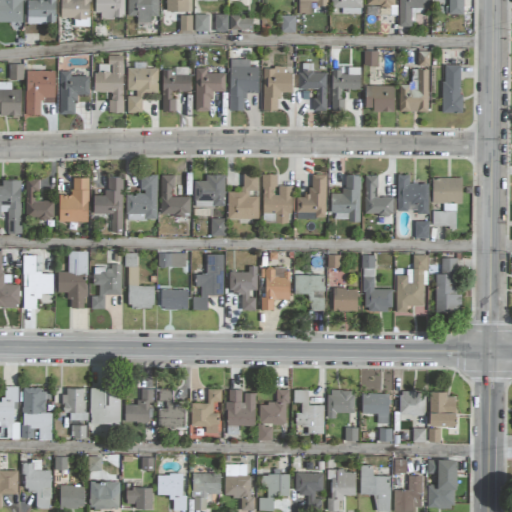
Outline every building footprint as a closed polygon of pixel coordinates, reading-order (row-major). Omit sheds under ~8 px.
[(0,0),(0,22),(22,22),(21,0),(0,0)] [(26,24),(54,24),(54,0),(43,0),(26,0),(26,24)] [(59,0),(59,18),(81,19),(81,24),(89,25),(89,0),(59,0)] [(100,18),(124,18),(123,0),(93,0),(94,13),(100,13),(100,18)] [(126,0),(127,16),(136,16),(136,22),(151,23),(151,17),(158,17),(157,0),(126,0)] [(163,0),(164,11),(191,11),(190,0),(163,0)] [(297,0),(297,13),(326,14),(326,0),(297,0)] [(330,0),(330,7),(361,8),(361,0),(330,0)] [(398,0),(398,27),(410,27),(410,7),(429,8),(429,0),(398,0)] [(447,0),(448,14),(463,15),(463,0),(447,0)] [(194,32),(208,32),(208,15),(194,14),(194,32)] [(215,32),(227,32),(227,14),(215,14),(215,32)] [(294,33),(295,16),(282,15),(282,32),(294,33)] [(191,31),(191,16),(180,16),(179,30),(191,31)] [(251,16),(229,16),(229,30),(252,30),(251,16)] [(377,51),(363,51),(362,65),(376,66),(377,51)] [(123,56),(109,55),(108,72),(94,72),(93,92),(108,92),(108,112),(122,113),(123,56)] [(229,110),(244,110),(244,93),(258,93),(257,67),(248,67),(248,59),(229,59),(229,110)] [(23,79),(22,64),(8,64),(9,80),(23,79)] [(461,65),(442,65),(442,112),(460,112),(461,65)] [(262,110),(278,110),(278,93),(289,93),(290,68),(263,67),(262,110)] [(157,68),(127,68),(126,90),(136,90),(135,96),(127,96),(126,113),(142,113),(142,95),(157,95),(157,68)] [(224,91),(224,73),(205,73),(205,68),(194,68),(195,112),(210,112),(210,91),(224,91)] [(342,110),(342,90),(359,90),(359,68),(330,69),(331,111),(342,110)] [(162,111),(174,111),(173,92),(190,91),(190,74),(171,75),(171,69),(161,70),(162,111)] [(399,112),(428,112),(427,70),(410,70),(411,85),(398,85),(399,112)] [(54,98),(54,71),(25,71),(24,115),(40,115),(41,97),(54,98)] [(89,77),(70,76),(70,71),(59,71),(59,115),(75,115),(75,95),(88,95),(89,77)] [(325,72),(297,73),(297,89),(316,89),(316,98),(312,98),(312,111),(326,111),(325,72)] [(20,89),(10,89),(11,82),(0,82),(0,115),(20,116),(20,89)] [(394,86),(365,86),(364,111),(393,111),(394,86)] [(258,174),(242,174),(242,192),(227,192),(226,218),(257,219),(258,174)] [(261,222),(290,223),(290,186),(276,186),(276,174),(262,174),(261,222)] [(140,175),(140,194),(126,193),(125,219),(156,220),(157,176),(140,175)] [(189,197),(172,197),(173,175),(160,175),(159,215),(189,215),(189,197)] [(193,181),(193,207),(224,206),(223,175),(205,175),(205,181),(193,181)] [(325,175),(310,175),(309,196),(295,196),(295,213),(314,213),(314,217),(325,217),(325,175)] [(360,176),(343,175),(343,194),(332,193),(331,220),(359,220),(360,176)] [(428,183),(408,183),(408,175),(397,175),(396,211),(409,211),(409,212),(427,212),(428,183)] [(392,197),(376,197),(375,176),(363,176),(364,215),(392,214),(392,197)] [(92,214),(111,215),(111,232),(121,232),(122,178),(106,177),(105,196),(93,196),(92,214)] [(58,195),(58,222),(87,222),(88,178),(72,178),(72,196),(58,195)] [(462,178),(432,178),(431,203),(443,203),(443,211),(432,211),(431,227),(455,227),(455,204),(461,204),(462,178)] [(24,180),(25,218),(53,218),(53,201),(34,201),(34,192),(38,192),(38,179),(24,180)] [(20,234),(20,180),(1,180),(1,185),(0,185),(0,214),(6,214),(6,234),(20,234)] [(224,219),(210,219),(210,236),(224,236),(224,219)] [(428,238),(428,222),(415,222),(415,238),(428,238)] [(18,285),(2,285),(1,251),(0,251),(0,307),(19,307),(18,285)] [(86,252),(67,251),(67,272),(57,272),(57,293),(69,293),(68,308),(85,308),(86,252)] [(137,253),(126,253),(126,308),(153,308),(153,286),(137,286),(137,253)] [(158,253),(157,267),(185,267),(185,254),(158,253)] [(223,255),(206,254),(205,274),(196,274),(195,287),(200,287),(200,297),(192,297),(191,310),(206,310),(207,295),(222,295),(223,255)] [(52,274),(39,274),(40,256),(23,255),(22,309),(37,309),(37,293),(52,294),(52,274)] [(339,255),(327,255),(327,268),(339,268),(339,255)] [(395,312),(406,312),(406,305),(422,306),(422,280),(426,280),(427,255),(412,255),(412,269),(406,269),(406,276),(396,276),(395,312)] [(373,256),(363,256),(362,311),(390,312),(391,289),(373,289),(373,256)] [(435,274),(434,313),(460,313),(460,294),(456,294),(457,258),(440,258),(440,274),(435,274)] [(120,295),(121,265),(111,264),(111,268),(93,268),(93,285),(98,285),(98,296),(91,296),(90,309),(104,309),(104,295),(120,295)] [(256,266),(248,266),(247,272),(229,272),(228,293),(241,293),(240,311),(254,311),(255,297),(248,297),(248,290),(256,291),(256,266)] [(289,300),(289,269),(260,268),(260,278),(263,278),(262,310),(272,310),(272,300),(289,300)] [(324,311),(323,275),(293,275),(294,294),(308,294),(308,311),(324,311)] [(332,311),(357,312),(357,289),(332,288),(332,311)] [(187,309),(187,290),(160,289),(160,309),(187,309)] [(15,386),(2,386),(2,401),(0,401),(0,423),(0,424),(0,436),(10,436),(10,439),(19,439),(19,422),(15,422),(15,386)] [(51,412),(44,412),(44,389),(22,388),(21,437),(33,437),(33,429),(38,429),(37,440),(50,440),(51,412)] [(119,425),(120,389),(90,388),(89,424),(119,425)] [(152,389),(138,389),(138,405),(123,405),(124,422),(148,422),(148,401),(152,401),(152,389)] [(172,389),(157,389),(158,428),(183,427),(183,405),(172,405),(172,389)] [(217,434),(218,413),(212,413),(212,402),(220,402),(220,389),(206,389),(206,403),(191,403),(190,427),(205,427),(204,433),(217,434)] [(288,390),(275,389),(275,403),(258,403),(257,440),(271,441),(272,425),(284,425),(285,403),(288,403),(288,390)] [(242,390),(228,390),(228,401),(225,401),(224,425),(254,426),(254,393),(242,393),(242,390)] [(308,390),(292,390),(292,403),(300,403),(300,413),(295,413),(295,425),(307,426),(306,434),(322,434),(323,405),(307,405),(308,390)] [(353,412),(353,390),(326,390),(327,418),(335,418),(335,413),(353,412)] [(424,391),(399,391),(399,415),(424,415),(424,391)] [(428,425),(454,426),(455,397),(446,397),(446,392),(429,391),(428,425)] [(388,394),(361,393),(361,414),(388,414),(388,394)] [(85,425),(73,426),(73,438),(85,437),(85,425)] [(424,429),(412,429),(412,442),(425,442),(424,429)] [(439,429),(427,429),(427,442),(440,442),(439,429)] [(61,457),(54,458),(54,469),(66,469),(66,459),(61,459),(61,457)] [(100,470),(100,457),(87,457),(87,470),(100,470)] [(393,472),(404,472),(404,459),(393,460),(393,472)] [(455,460),(426,459),(426,474),(437,474),(437,485),(427,485),(427,508),(455,508),(455,460)] [(35,490),(34,508),(49,508),(50,470),(40,470),(40,462),(23,461),(23,490),(35,490)] [(389,511),(389,476),(372,476),(372,465),(359,465),(359,495),(374,495),(374,511),(389,511)] [(17,471),(0,470),(0,508),(0,493),(16,494),(17,471)] [(340,511),(340,495),(355,495),(354,470),(326,471),(326,479),(330,479),(330,499),(326,499),(326,511),(340,511)] [(322,473),(296,472),(295,495),(307,495),(306,507),(320,507),(320,498),(314,498),(314,491),(322,491),(322,473)] [(220,474),(192,473),(192,509),(206,509),(206,494),(219,494),(220,474)] [(183,474),(156,474),(157,495),(171,494),(171,510),(183,510),(183,474)] [(288,495),(288,474),(262,474),(262,487),(266,487),(267,497),(258,497),(258,510),(273,510),(273,496),(288,495)] [(223,497),(240,497),(240,510),(253,511),(254,497),(250,497),(250,476),(224,475),(223,497)] [(393,510),(421,510),(421,476),(408,475),(407,490),(393,490),(393,510)] [(119,482),(89,481),(89,508),(118,508),(119,482)] [(83,486),(59,485),(59,507),(83,508),(83,486)] [(151,509),(151,488),(125,488),(125,503),(134,503),(134,509),(151,509)]
